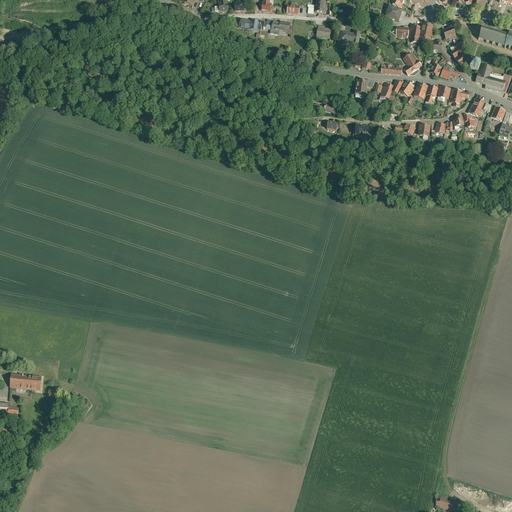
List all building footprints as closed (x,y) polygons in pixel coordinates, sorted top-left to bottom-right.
[(196,0),(182,0),(181,3),(184,4),(183,7),(193,10),(196,1),(196,0)] [(236,1),(236,6),(234,6),(235,14),(244,14),(244,6),(242,6),(242,0),(241,0),(237,1),(236,1)] [(270,0),(263,0),(263,3),(262,14),(271,15),(272,7),(270,7),(270,0)] [(220,7),(219,7),(219,10),(219,15),(229,15),(228,6),(227,7),(227,2),(220,2),(220,7)] [(316,2),(315,7),(314,13),(326,15),(327,7),(326,7),(327,3),(326,3),(316,2)] [(404,9),(389,5),(386,16),(401,21),(404,9)] [(287,14),(287,16),(299,17),(300,8),(288,7),(288,9),(287,9),(286,14),(287,14)] [(381,21),(382,14),(370,12),(368,18),(381,21)] [(421,27),(419,39),(430,42),(433,25),(422,22),(421,27)] [(249,33),(250,25),(240,23),(239,32),(249,33)] [(267,25),(264,24),(263,31),(266,31),(266,33),(271,34),(273,25),(273,24),(267,23),(267,25)] [(259,25),(250,24),(250,25),(249,33),(258,35),(258,34),(259,27),(259,25)] [(279,27),(273,25),(271,34),(270,37),(279,39),(280,35),(285,36),(289,36),(289,32),(291,26),(280,24),(279,27)] [(421,27),(411,25),(409,34),(412,34),(410,42),(418,44),(419,39),(421,27)] [(448,29),(443,31),(446,40),(456,36),(453,26),(448,28),(448,29)] [(409,28),(397,27),(396,29),(396,32),(396,37),(407,39),(407,36),(409,36),(409,28)] [(509,49),(509,48),(511,48),(511,31),(510,31),(509,30),(508,30),(509,31),(508,35),(502,33),(503,32),(501,32),(501,33),(496,32),(497,30),(495,30),(495,31),(490,30),(491,29),(490,28),(489,30),(483,28),(483,27),(481,27),(482,28),(479,37),(478,38),(478,39),(479,39),(486,40),(485,42),(486,42),(487,41),(492,42),(491,43),(493,44),(493,42),(498,44),(497,45),(499,46),(499,44),(504,46),(504,47),(505,48),(505,46),(508,47),(508,49),(509,49)] [(330,43),(332,32),(324,31),(324,29),(319,28),(318,35),(317,40),(330,43)] [(361,35),(354,34),(354,35),(342,33),(341,39),(338,43),(342,47),(345,45),(352,46),(352,47),(359,49),(361,35)] [(458,43),(456,44),(457,46),(458,49),(461,47),(462,48),(466,46),(464,41),(458,43)] [(432,43),(432,53),(442,53),(442,42),(436,42),(436,43),(432,43)] [(453,53),(451,54),(455,60),(463,55),(465,53),(462,48),(461,47),(458,49),(453,53)] [(404,72),(407,78),(421,68),(412,55),(408,57),(404,61),(403,61),(409,69),(404,72)] [(450,63),(444,55),(440,58),(443,61),(441,63),(443,67),(446,65),(447,66),(450,63)] [(463,55),(455,60),(463,69),(470,62),(463,55)] [(482,64),(474,61),(471,69),(479,72),(482,64)] [(439,63),(435,62),(429,74),(435,77),(435,78),(438,80),(442,69),(438,67),(439,63)] [(364,64),(363,71),(369,73),(371,66),(364,64)] [(478,76),(476,84),(486,87),(485,90),(503,96),(506,83),(503,82),(490,79),(491,74),(493,68),(484,66),(480,76),(478,76)] [(381,76),(401,78),(402,71),(390,70),(391,67),(382,67),(381,72),(380,71),(380,75),(381,75),(381,76)] [(453,73),(445,70),(442,79),(450,82),(452,78),(453,73)] [(453,73),(452,78),(459,80),(461,74),(454,71),(453,73)] [(491,74),(490,79),(503,82),(504,78),(491,74)] [(504,78),(503,82),(506,83),(503,96),(505,96),(511,78),(511,77),(505,76),(504,78)] [(368,84),(358,83),(357,87),(357,89),(356,95),(356,99),(367,100),(368,84)] [(398,98),(404,87),(396,83),(393,89),(396,90),(394,95),(398,98)] [(416,91),(407,85),(400,94),(410,101),(416,91)] [(393,89),(385,86),(381,100),(392,104),(394,95),(396,90),(393,89)] [(418,86),(414,100),(425,103),(427,98),(429,89),(418,86)] [(427,98),(428,99),(426,106),(432,108),(434,101),(436,101),(439,91),(430,88),(429,89),(427,98)] [(452,92),(443,90),(440,100),(446,101),(449,102),(452,92)] [(463,94),(452,92),(450,101),(451,101),(450,106),(453,107),(453,110),(460,111),(462,100),(469,102),(470,96),(463,95),(463,94)] [(484,105),(475,101),(468,116),(477,120),(478,120),(479,117),(484,105)] [(491,108),(486,106),(483,112),(489,115),(491,108)] [(507,115),(495,110),(491,121),(502,126),(507,115)] [(456,124),(454,124),(455,131),(465,129),(463,120),(455,121),(456,124)] [(339,124),(328,122),(327,131),(338,133),(339,124)] [(470,123),(467,124),(468,131),(476,131),(475,123),(470,123)] [(446,127),(437,126),(435,136),(444,137),(446,127)] [(362,136),(361,141),(367,141),(368,127),(356,127),(356,136),(362,136)] [(405,129),(403,136),(409,138),(412,129),(406,127),(405,129)] [(430,129),(420,128),(418,138),(424,139),(429,140),(430,129)] [(511,131),(502,128),(502,129),(501,132),(499,140),(511,143),(511,131)] [(43,378),(13,375),(11,389),(41,392),(43,378)] [(10,404),(0,403),(0,414),(9,416),(10,408),(10,404)] [(20,409),(10,408),(9,416),(19,417),(20,409)] [(438,496),(436,508),(454,511),(459,511),(460,509),(461,505),(448,502),(449,498),(438,496)]
